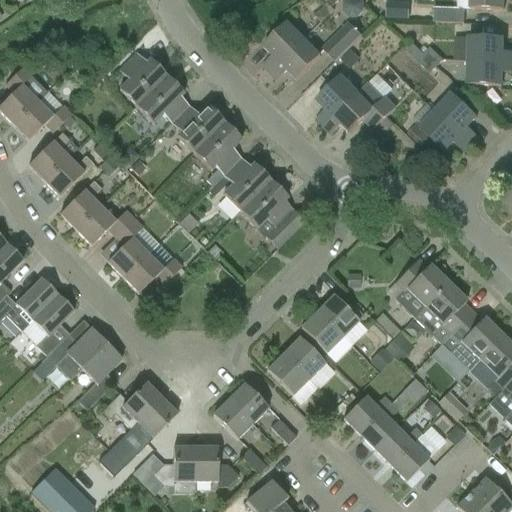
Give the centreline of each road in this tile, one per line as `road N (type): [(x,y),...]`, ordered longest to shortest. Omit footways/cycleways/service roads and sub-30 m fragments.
road 1 (residential): [(0,178),(40,244),(145,348),(224,349)]
road 2 (residential): [(348,191),(311,165),(181,35),(165,0)]
road 3 (residential): [(384,511),(224,349)]
road 4 (residential): [(224,349),(332,241),(348,191)]
